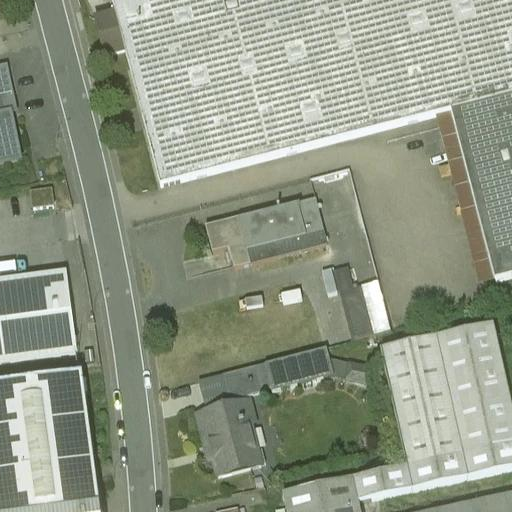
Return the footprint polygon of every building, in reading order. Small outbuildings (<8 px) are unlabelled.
[(511,0),(111,0),(115,16),(95,22),(104,59),(125,53),(160,190),(451,115),(495,284),(511,279),(511,0)] [(7,67),(0,69),(0,166),(22,161),(10,105),(16,104),(7,67)] [(56,192),(38,193),(39,208),(57,207),(56,192)] [(313,201),(204,228),(211,254),(227,249),(233,271),(326,248),(313,201)] [(344,270),(331,274),(351,344),(376,337),(363,289),(350,293),(344,270)] [(0,366),(76,357),(66,277),(0,284),(0,366)] [(511,417),(492,326),(380,351),(405,468),(352,479),(358,505),(511,471),(511,417)] [(326,350),(255,368),(262,394),(332,376),(326,350)] [(255,368),(221,376),(227,402),(262,394),(255,368)] [(0,511),(99,511),(83,378),(0,388),(0,511)] [(248,406),(195,418),(201,446),(210,444),(216,477),(249,471),(246,453),(258,451),(248,406)] [(358,511),(358,505),(352,479),(278,496),(282,511),(358,511)] [(511,511),(511,494),(431,511),(511,511)]
